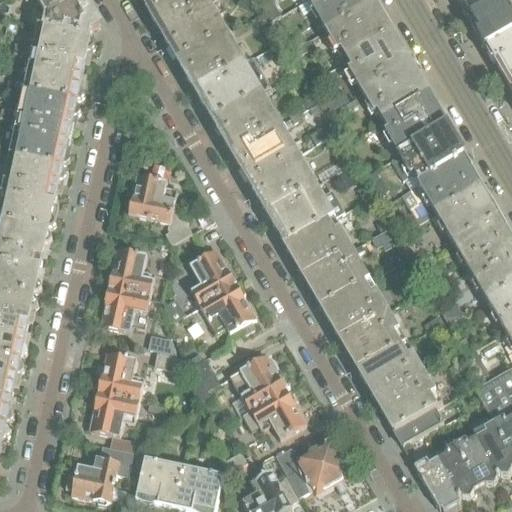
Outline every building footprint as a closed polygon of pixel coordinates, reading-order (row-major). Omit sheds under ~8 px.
[(101,30),(83,0),(31,0),(33,4),(36,2),(47,21),(44,33),(91,42),(93,35),(101,30)] [(228,37),(208,3),(205,0),(151,0),(142,6),(178,66),(228,37)] [(370,0),(317,0),(311,3),(316,12),(313,14),(339,58),(342,56),(347,65),(393,38),(370,0)] [(511,0),(454,0),(459,8),(469,26),(479,43),(480,43),(486,54),(489,54),(511,40),(511,0)] [(282,46),(273,30),(263,35),(272,52),(282,46)] [(80,93),(85,68),(88,58),(92,56),(95,53),(94,48),(90,45),(91,42),(44,33),(40,32),(26,96),(77,107),(77,106),(82,104),(85,101),(83,96),(80,93)] [(263,98),(228,37),(178,66),(214,128),(263,98)] [(429,101),(404,57),(393,38),(347,65),(353,74),(349,76),(375,120),(378,118),(384,128),(429,101)] [(511,40),(489,54),(488,59),(492,66),(496,67),(511,94),(511,40)] [(302,60),(315,52),(310,45),(297,53),(302,60)] [(289,57),(282,46),(272,52),(271,53),(278,63),(289,57)] [(16,48),(15,53),(29,56),(30,51),(16,48)] [(15,53),(14,59),(27,62),(29,56),(15,53)] [(66,157),(73,122),(78,121),(81,117),(80,112),(76,109),(77,107),(26,96),(12,160),(63,172),(63,170),(68,169),(71,165),(69,161),(66,157)] [(299,159),(263,98),(214,128),(249,189),(299,159)] [(315,107),(315,103),(311,99),(307,99),(303,103),(303,108),(307,111),(311,111),(315,107)] [(465,163),(429,101),(384,128),(389,137),(386,139),(411,183),(415,180),(420,189),(465,163)] [(349,114),(360,108),(356,103),(346,109),(349,114)] [(291,123),(300,118),(298,114),(289,119),(291,123)] [(294,128),(303,123),(300,118),(291,123),(294,128)] [(316,150),(335,139),(328,128),(310,139),(316,150)] [(323,201),(299,159),(249,189),(278,239),(279,238),(287,251),(334,225),(346,217),(333,195),(323,201)] [(52,222),(59,187),(64,185),(67,182),(66,177),(62,174),(63,172),(12,160),(0,213),(0,225),(48,237),(49,235),(53,233),(57,230),(55,225),(52,222)] [(354,170),(349,162),(338,169),(343,177),(354,170)] [(501,223),(465,163),(420,189),(418,190),(454,250),(501,223)] [(374,172),(369,165),(358,171),(363,179),(374,172)] [(327,192),(339,185),(336,180),(324,187),(327,192)] [(188,228),(178,210),(175,210),(176,207),(165,204),(168,188),(138,181),(133,206),(129,208),(128,215),(130,218),(129,221),(169,230),(168,234),(170,237),(166,239),(173,251),(192,240),(186,230),(188,228)] [(360,206),(371,200),(367,193),(356,200),(360,206)] [(511,292),(511,242),(501,223),(454,250),(487,307),(511,292)] [(38,286),(45,251),(50,250),(53,246),(52,241),(48,238),(48,237),(0,225),(0,293),(34,301),(35,299),(39,298),(43,294),(41,290),(38,286)] [(353,255),(341,235),(334,225),(287,251),(286,251),(322,314),(380,279),(363,249),(353,255)] [(397,245),(390,234),(374,243),(378,250),(385,252),(397,245)] [(423,267),(407,239),(398,244),(414,272),(423,267)] [(156,281),(144,278),(148,262),(118,255),(112,280),(109,282),(108,289),(110,292),(109,295),(150,304),(156,281)] [(237,285),(233,279),(230,278),(217,257),(190,272),(199,286),(189,292),(200,311),(236,290),(235,289),(237,285)] [(407,348),(371,286),(380,280),(380,279),(322,314),(359,376),(407,348)] [(418,297),(412,286),(403,291),(409,302),(418,297)] [(257,325),(244,303),(245,300),(241,293),(238,293),(236,290),(200,311),(217,340),(227,334),(230,341),(238,336),(242,342),(255,334),(253,328),(257,325)] [(511,292),(487,307),(511,349),(511,371),(511,292)] [(23,351),(31,316),(36,314),(39,311),(38,306),(34,303),(34,301),(0,293),(0,360),(20,365),(21,364),(25,362),(28,359),(27,354),(23,351)] [(147,319),(150,304),(109,295),(109,297),(106,298),(104,306),(106,308),(101,333),(131,340),(132,332),(145,335),(148,320),(147,319)] [(186,320),(180,311),(177,304),(165,311),(170,329),(186,320)] [(177,362),(172,345),(151,341),(148,355),(177,362)] [(474,356),(465,341),(457,346),(466,361),(474,356)] [(437,399),(408,350),(407,348),(359,376),(395,438),(435,416),(439,413),(443,411),(437,399)] [(492,384),(476,355),(474,356),(466,361),(481,390),(492,384)] [(145,385),(134,382),(137,366),(107,359),(102,384),(99,386),(97,393),(99,396),(99,398),(140,407),(145,385)] [(179,378),(182,364),(158,359),(155,373),(179,378)] [(214,378),(206,364),(204,366),(200,359),(184,368),(187,375),(186,376),(193,389),(194,390),(214,378)] [(9,415),(17,380),(22,379),(25,375),(23,370),(20,367),(20,365),(0,360),(0,428),(6,429),(6,428),(11,427),(14,423),(13,419),(9,415)] [(285,394),(287,391),(283,384),(279,384),(276,378),(278,375),(272,365),(268,364),(267,362),(231,384),(242,402),(232,408),(241,422),(287,396),(285,394)] [(511,373),(475,395),(490,421),(511,459),(511,373)] [(208,396),(220,389),(214,378),(194,390),(193,389),(191,390),(199,413),(213,405),(208,396)] [(307,431),(294,408),(295,405),(291,399),(288,398),(287,396),(241,422),(250,438),(259,432),(262,438),(272,432),(280,446),(307,431)] [(135,430),(140,407),(99,398),(98,401),(95,402),(93,410),(96,413),(90,437),(112,442),(109,455),(134,459),(136,447),(120,444),(124,428),(135,430)] [(164,419),(165,412),(150,409),(148,416),(164,419)] [(425,440),(444,430),(435,416),(395,438),(403,453),(425,440)] [(511,459),(490,421),(471,432),(475,439),(500,481),(501,482),(509,482),(511,476),(511,459)] [(0,458),(3,444),(8,443),(11,439),(9,435),(6,431),(6,429),(0,428),(0,458)] [(500,481),(475,439),(456,449),(481,492),(486,489),(486,490),(494,490),(498,483),(497,482),(500,481)] [(481,492),(456,449),(451,441),(451,440),(450,440),(441,446),(446,455),(437,460),(461,503),(462,503),(463,503),(470,503),(474,496),(481,492)] [(351,481),(346,471),(349,469),(344,459),(341,461),(332,446),(297,466),(316,500),(322,502),(330,497),(332,492),(351,481)] [(111,510),(119,469),(131,471),(133,471),(135,459),(134,459),(109,455),(109,454),(106,466),(97,464),(95,475),(78,472),(76,482),(69,480),(66,495),(73,496),(72,502),(97,507),(98,510),(106,511),(108,510),(111,510)] [(242,457),(227,466),(235,484),(252,475),(244,461),(242,457)] [(461,503),(437,460),(426,466),(423,462),(420,464),(416,457),(409,462),(438,511),(453,511),(461,508),(459,504),(461,503)] [(175,511),(184,473),(146,465),(136,506),(139,507),(144,509),(150,510),(155,510),(162,511),(175,511)] [(217,511),(225,482),(184,473),(175,511),(217,511)] [(290,511),(290,510),(301,504),(288,481),(277,488),(272,479),(264,484),(259,475),(252,479),(257,487),(251,491),(257,501),(243,509),(244,511),(290,511)]
